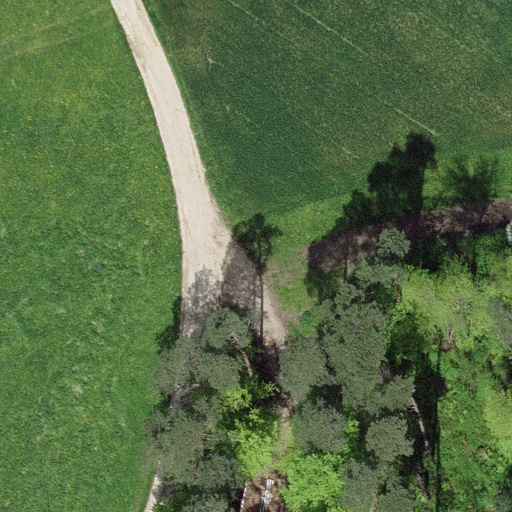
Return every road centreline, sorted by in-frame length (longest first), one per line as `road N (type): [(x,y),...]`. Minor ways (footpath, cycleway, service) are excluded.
road 1 (track): [(123,0),(198,183),(215,265)]
road 2 (track): [(215,265),(295,412),(313,511)]
road 3 (track): [(215,265),(214,385),(189,511)]
